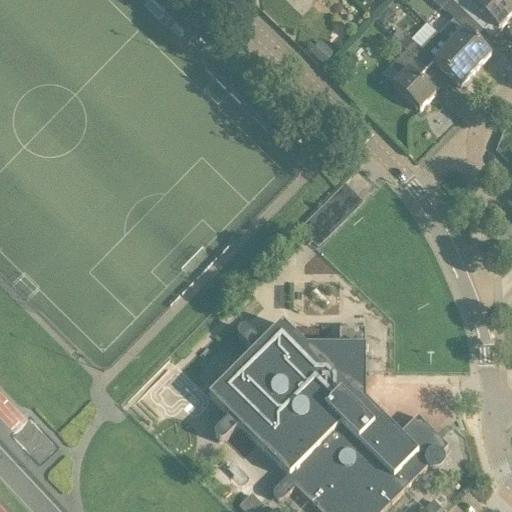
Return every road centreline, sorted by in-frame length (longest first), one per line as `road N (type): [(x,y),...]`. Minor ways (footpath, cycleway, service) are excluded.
road 1 (residential): [(227,0),(424,201),(471,300)]
road 2 (residential): [(471,300),(477,216),(468,136),(511,90)]
